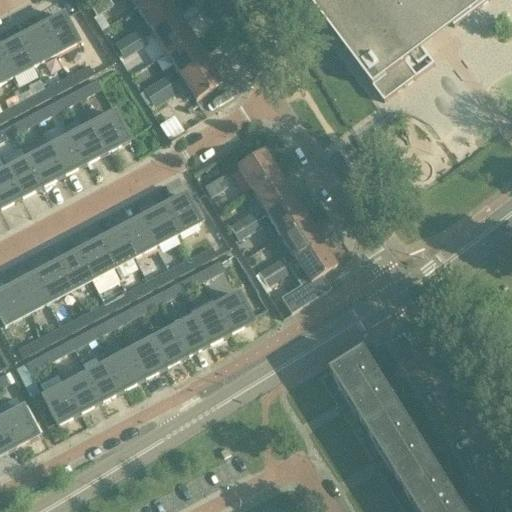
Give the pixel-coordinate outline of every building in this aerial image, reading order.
[(107,0),(100,0),(88,8),(103,33),(111,28),(103,15),(112,9),(107,0)] [(129,0),(137,11),(154,0),(129,0)] [(166,0),(154,0),(137,11),(151,34),(177,18),(166,0)] [(454,29),(493,0),(306,0),(384,104),(434,66),(416,42),(447,19),(454,29)] [(62,18),(40,30),(55,58),(77,47),(62,18)] [(192,41),(177,18),(151,34),(166,57),(192,41)] [(55,58),(40,30),(19,41),(33,70),(55,58)] [(138,32),(126,39),(135,55),(147,47),(138,32)] [(135,55),(126,39),(114,47),(114,48),(110,50),(114,57),(118,54),(123,62),(135,55)] [(19,41),(0,51),(0,58),(12,81),(33,70),(19,41)] [(192,41),(166,57),(180,81),(206,64),(192,41)] [(0,87),(12,81),(0,58),(0,87)] [(206,64),(180,81),(195,104),(221,88),(206,64)] [(66,80),(71,90),(93,78),(88,68),(66,80)] [(155,86),(167,104),(179,97),(167,78),(155,86)] [(71,90),(66,80),(48,89),(45,83),(40,85),(44,92),(45,91),(50,101),(71,90)] [(22,96),(20,97),(29,112),(50,101),(45,91),(44,92),(43,92),(37,82),(34,84),(33,83),(27,87),(28,88),(26,89),(31,99),(25,102),(22,96)] [(91,86),(73,95),(79,105),(96,96),(91,86)] [(167,104),(155,86),(143,93),(155,112),(167,104)] [(8,111),(2,114),(7,124),(29,112),(20,97),(19,98),(15,90),(11,92),(14,98),(4,104),(8,111)] [(67,98),(52,106),(52,107),(57,116),(68,111),(73,108),(67,98)] [(57,116),(52,107),(31,118),(36,128),(57,116)] [(92,128),(106,156),(112,153),(128,145),(113,116),(92,128)] [(170,142),(185,133),(175,117),(160,126),(170,142)] [(9,129),(15,139),(29,131),(24,121),(9,129)] [(92,128),(80,134),(70,139),(85,168),(106,156),(92,128)] [(0,134),(0,146),(8,142),(3,133),(0,134)] [(70,139),(48,151),(63,179),(85,168),(70,139)] [(42,190),(63,179),(48,151),(27,162),(42,190)] [(25,163),(19,153),(1,162),(6,173),(21,202),(42,190),(27,162),(25,163)] [(251,194),(277,177),(262,153),(236,170),(251,194)] [(6,173),(0,176),(0,212),(21,202),(6,173)] [(277,177),(251,194),(265,217),(292,200),(277,177)] [(223,179),(206,187),(211,197),(228,190),(223,179)] [(184,199),(162,210),(177,239),(199,227),(184,199)] [(292,200),(265,217),(280,240),(306,223),(292,200)] [(162,210),(140,222),(155,250),(177,239),(162,210)] [(240,222),(250,238),(262,230),(252,215),(240,222)] [(140,222),(119,233),(134,261),(155,250),(140,222)] [(250,238),(240,222),(228,230),(229,231),(225,233),(234,247),(237,245),(238,246),(250,238)] [(321,246),(306,223),(280,240),(295,263),(321,246)] [(134,261),(119,233),(98,244),(113,273),(134,261)] [(113,273),(98,244),(76,256),(91,284),(113,273)] [(336,270),(321,246),(295,263),(310,286),(336,270)] [(210,250),(189,261),(194,272),(216,260),(210,250)] [(76,256),(55,267),(70,295),(91,284),(76,256)] [(189,261),(167,273),(173,283),(194,272),(189,261)] [(281,261),(269,268),(279,283),(291,275),(281,261)] [(197,276),(202,286),(224,275),(219,265),(197,276)] [(70,295),(55,267),(34,278),(49,307),(70,295)] [(279,283),(269,268),(257,276),(258,277),(255,279),(266,297),(271,294),(269,290),(279,283)] [(167,273),(146,284),(152,294),(173,283),(167,273)] [(202,286),(197,276),(175,287),(181,298),(202,286)] [(49,307),(34,278),(13,290),(28,318),(49,307)] [(152,294),(146,284),(125,295),(130,305),(152,294)] [(181,298),(175,287),(154,299),(159,309),(181,298)] [(28,318),(13,290),(0,296),(0,318),(6,330),(28,318)] [(125,295),(104,307),(109,317),(130,305),(125,295)] [(214,309),(229,337),(251,325),(236,297),(214,309)] [(159,309),(154,299),(133,310),(138,320),(159,309)] [(229,337),(214,309),(210,302),(189,313),(193,320),(208,348),(229,337)] [(109,317),(104,307),(82,318),(88,328),(109,317)] [(133,310),(111,322),(117,332),(138,320),(133,310)] [(88,328),(82,318),(61,329),(66,339),(88,328)] [(193,320),(171,332),(186,360),(208,348),(193,320)] [(117,332),(111,322),(90,333),(95,343),(96,343),(101,352),(110,348),(107,343),(119,337),(116,332),(117,332)] [(61,329),(40,341),(45,351),(66,339),(61,329)] [(186,360),(171,332),(150,343),(165,371),(186,360)] [(95,343),(90,333),(68,344),(74,354),(95,343)] [(45,351),(40,341),(17,353),(22,363),(45,351)] [(150,343),(129,354),(144,383),(165,371),(150,343)] [(74,354),(68,344),(47,356),(52,366),(74,354)] [(144,383),(129,354),(107,366),(122,394),(144,383)] [(367,432),(400,411),(386,388),(391,384),(386,375),(380,379),(365,355),(331,376),(367,432)] [(52,366),(47,356),(15,372),(30,400),(40,395),(31,377),(52,366)] [(107,366),(86,377),(101,405),(122,394),(107,366)] [(8,377),(0,380),(0,393),(9,388),(13,396),(17,394),(8,377)] [(101,405),(86,377),(65,389),(80,417),(101,405)] [(80,417),(65,389),(42,401),(57,429),(80,417)] [(400,411),(367,432),(402,489),(436,468),(421,444),(426,441),(421,432),(415,435),(400,411)] [(0,422),(0,424),(14,452),(36,440),(21,412),(0,422)] [(0,459),(14,452),(0,424),(0,459)] [(436,468),(402,489),(416,511),(463,511),(456,500),(461,497),(456,488),(451,491),(436,468)]
